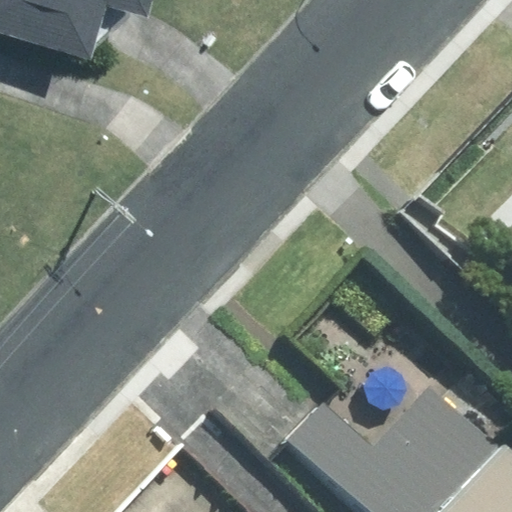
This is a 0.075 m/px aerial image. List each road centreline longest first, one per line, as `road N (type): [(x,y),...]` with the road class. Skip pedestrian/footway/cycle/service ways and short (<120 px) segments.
road 1 (residential): [(401,0),(0,433)]
road 2 (unknown): [(280,130),(511,366)]
